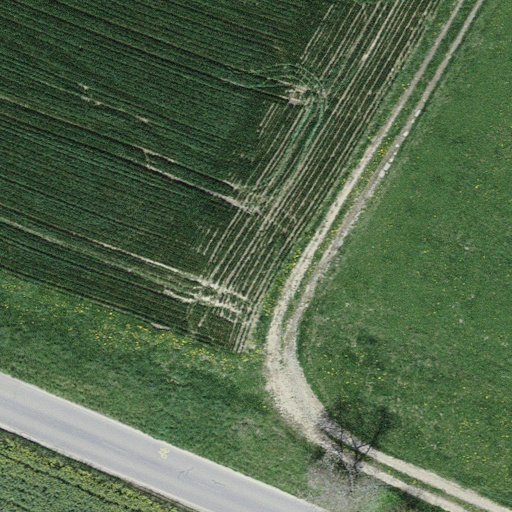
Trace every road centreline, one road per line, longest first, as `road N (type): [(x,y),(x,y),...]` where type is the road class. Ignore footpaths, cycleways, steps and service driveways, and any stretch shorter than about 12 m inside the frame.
road 1 (track): [(469,0),(296,301),(284,349),(296,399),(312,421),(473,511)]
road 2 (tertiary): [(0,397),(276,511)]
